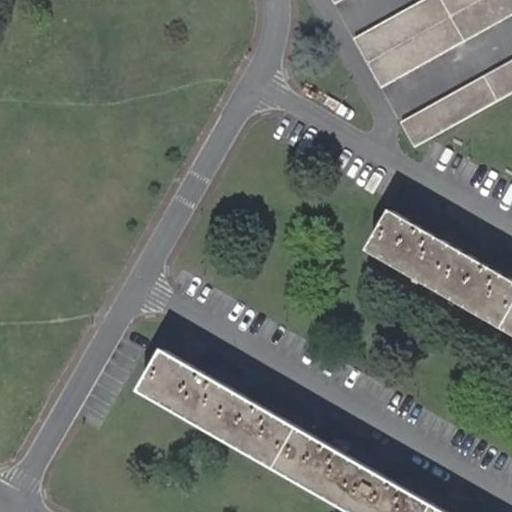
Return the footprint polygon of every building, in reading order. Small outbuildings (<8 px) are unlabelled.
[(511,0),(422,0),(355,37),(381,85),(511,12),(511,0)] [(511,61),(402,121),(415,146),(511,93),(511,61)] [(511,276),(501,270),(492,265),(436,233),(426,228),(397,210),(374,250),(511,329),(511,276)] [(432,219),(426,228),(436,233),(442,223),(432,219)] [(492,265),(501,270),(506,262),(496,258),(492,265)] [(344,451),(335,446),(276,412),(267,406),(220,379),(211,374),(172,352),(149,391),(360,511),(450,511),(412,490),(402,484),(344,451)] [(211,374),(220,379),(225,371),(216,366),(211,374)] [(267,406),(276,412),(282,403),(272,399),(267,406)] [(335,446),(344,451),(349,443),(340,438),(335,446)] [(402,484),(412,490),(416,481),(407,477),(402,484)]
